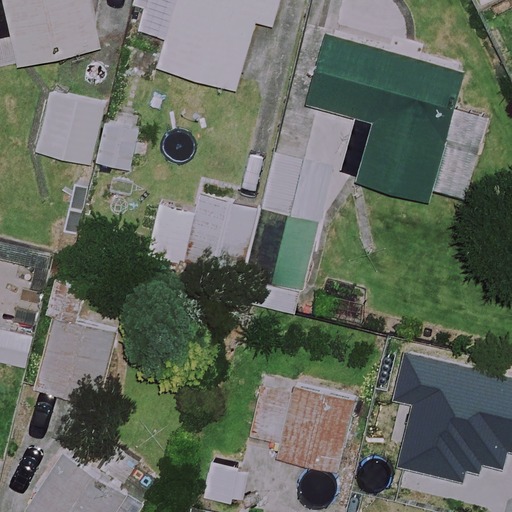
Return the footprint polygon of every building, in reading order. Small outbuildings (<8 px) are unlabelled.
[(99,48),(89,0),(6,0),(20,64),(99,48)] [(150,0),(146,17),(172,24),(161,65),(238,86),(256,21),(271,25),(277,0),(150,0)] [(465,70),(328,34),(309,105),(370,121),(355,179),(431,199),(465,70)] [(104,103),(51,91),(38,150),(91,162),(104,103)] [(166,123),(128,111),(117,147),(155,158),(166,123)] [(159,203),(148,256),(262,280),(257,305),(304,315),(333,170),(271,157),(261,208),(200,195),(197,210),(159,203)] [(84,282),(54,278),(50,313),(79,317),(84,282)] [(115,328),(54,317),(41,389),(102,400),(115,328)] [(35,332),(0,327),(0,365),(30,370),(35,332)] [(354,402),(266,382),(254,434),(282,441),(279,456),(338,470),(354,402)] [(511,478),(511,434),(462,422),(447,485),(507,499),(511,478)] [(24,504),(22,511),(116,511),(130,491),(59,457),(24,504)]
